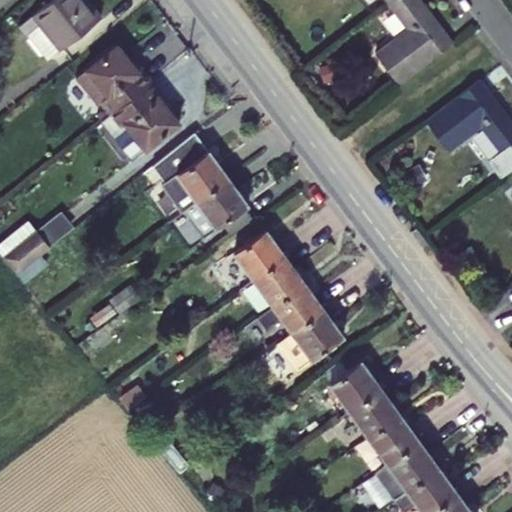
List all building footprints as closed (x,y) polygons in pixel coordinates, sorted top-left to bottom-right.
[(0,0),(0,8),(9,0),(0,0)] [(103,0),(54,0),(44,8),(51,17),(39,26),(60,52),(112,10),(103,0)] [(432,0),(398,0),(398,1),(418,27),(386,51),(409,81),(464,39),(452,23),(447,27),(437,13),(441,10),(432,0)] [(452,23),(441,10),(437,13),(447,27),(452,23)] [(121,108),(163,73),(154,62),(150,65),(129,39),(85,74),(107,101),(112,96),(121,108)] [(163,73),(121,108),(132,121),(138,117),(158,142),(190,115),(173,94),(177,91),(163,73)] [(491,77),(436,118),(459,149),(491,124),(509,147),(499,154),(511,170),(511,107),(509,111),(498,97),(503,93),(491,77)] [(511,107),(511,104),(503,93),(498,97),(509,111),(511,107)] [(210,132),(166,164),(175,176),(172,178),(193,206),(240,173),(219,144),(210,132)] [(240,173),(193,206),(213,233),(235,216),(255,202),(259,199),(240,173)] [(263,212),(255,202),(235,216),(243,227),(263,212)] [(264,273),(296,250),(277,223),(245,246),(264,273)] [(47,225),(15,251),(29,268),(32,265),(48,253),(61,242),(47,225)] [(296,250),(264,273),(284,299),(316,277),(296,250)] [(48,253),(32,265),(39,273),(54,260),(48,253)] [(293,313),(303,325),(335,302),(316,277),(284,299),(268,311),(278,324),(293,313)] [(335,302),(303,325),(322,352),(354,329),(335,302)] [(341,377),(361,406),(393,383),(372,354),(341,377)] [(150,381),(132,394),(139,405),(157,391),(150,381)] [(361,406),(379,431),(411,408),(393,383),(361,406)] [(379,431),(399,458),(430,436),(411,408),(379,431)] [(430,436),(399,458),(384,469),(403,495),(449,462),(430,436)] [(449,462),(403,495),(412,508),(427,497),(437,511),(469,489),(449,462)] [(485,511),(469,489),(437,511),(485,511)]
